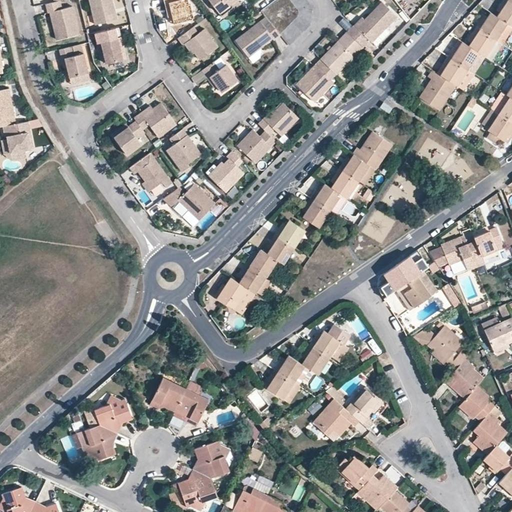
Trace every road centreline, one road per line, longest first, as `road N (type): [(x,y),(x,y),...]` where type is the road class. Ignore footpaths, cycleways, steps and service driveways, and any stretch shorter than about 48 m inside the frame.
road 1 (residential): [(210,249),(345,113),(378,92),(452,0)]
road 2 (residential): [(323,0),(319,29),(229,123),(207,122),(164,64)]
road 3 (residential): [(194,317),(234,354),(355,278)]
road 4 (residential): [(355,278),(511,168)]
road 5 (residential): [(16,452),(143,331)]
road 6 (residential): [(355,278),(398,345),(427,412)]
road 7 (residential): [(427,412),(397,445),(397,457),(443,496),(466,502)]
road 8 (residential): [(68,131),(33,61),(20,0)]
road 9 (residential): [(144,233),(68,131)]
